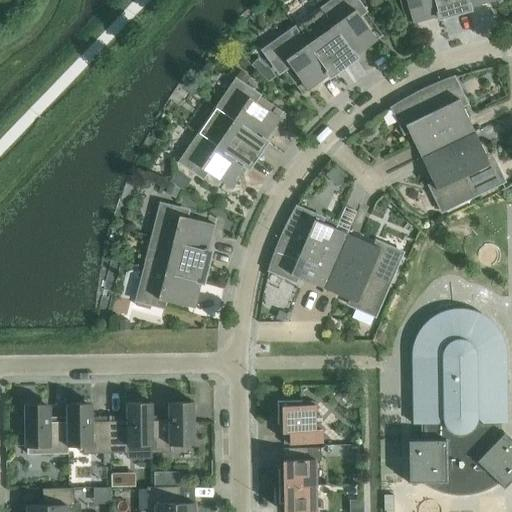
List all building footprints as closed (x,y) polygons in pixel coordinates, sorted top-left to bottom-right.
[(357,0),(331,0),(320,8),(356,58),(357,58),(355,55),(377,40),(356,11),(362,7),(357,0)] [(439,18),(434,0),(405,0),(412,23),(438,16),(439,18)] [(434,0),(439,18),(469,10),(466,0),(434,0)] [(466,0),(469,10),(470,10),(470,7),(495,0),(466,0)] [(356,58),(320,8),(320,9),(321,11),(297,28),(296,26),(295,26),(331,76),(356,58)] [(331,76),(295,26),(262,50),(276,69),(286,61),(307,90),(329,74),(330,77),(331,76)] [(425,88),(421,90),(447,144),(474,131),(460,101),(464,99),(454,77),(446,80),(439,83),(432,85),(425,88)] [(235,79),(216,108),(266,142),(267,141),(265,140),(280,118),(250,98),(255,92),(235,79)] [(398,103),(391,107),(402,129),(406,127),(421,157),(447,144),(421,90),(411,96),(404,99),(398,103)] [(266,142),(216,108),(215,108),(217,109),(201,134),(199,133),(198,133),(249,168),(266,142)] [(489,162),(474,131),(447,144),(473,197),(504,182),(494,160),(489,162)] [(249,168),(198,133),(179,162),(198,175),(202,169),(231,189),(246,167),(248,168),(249,168)] [(447,144),(421,157),(435,188),(431,190),(441,212),(473,197),(447,144)] [(345,222),(352,210),(341,202),(333,214),(345,222)] [(151,237),(211,252),(211,251),(208,251),(215,225),(181,216),(182,209),(160,204),(151,237)] [(282,234),(280,238),(335,261),(347,234),(316,220),(318,216),(296,207),(292,213),(289,220),(285,227),(282,234)] [(347,234),(335,261),(389,284),(402,253),(380,243),(378,248),(347,234)] [(144,267),(203,282),(211,252),(151,237),(151,238),(154,238),(146,267),(144,267)] [(271,263),(268,270),(290,280),(292,275),(324,289),(335,261),(280,238),(279,242),(276,249),(273,256),(271,263)] [(483,275),(508,274),(507,249),(483,249),(483,275)] [(389,284),(335,261),(324,289),(355,302),(353,307),(375,316),(389,284)] [(203,282),(144,267),(135,301),(138,302),(137,306),(150,310),(151,305),(158,307),(160,300),(194,308),(200,282),(203,283),(203,282)] [(413,424),(422,424),(423,439),(407,439),(408,483),(424,483),(435,489),(448,492),(461,494),(474,492),(486,488),(497,482),(504,488),(511,480),(511,439),(503,431),(497,437),(497,422),(506,422),(505,354),(503,342),(498,331),(491,322),(481,315),(469,311),(458,309),(448,311),(437,315),(428,321),(421,329),(416,337),(413,346),(412,356),(413,424)] [(283,444),(322,443),(322,442),(321,430),(315,430),(314,405),(313,405),(301,405),(301,400),(277,401),(277,424),(283,424),(283,444)] [(169,421),(152,421),(151,421),(152,453),(170,452),(170,445),(194,445),(194,402),(168,402),(169,421)] [(151,421),(152,421),(152,403),(126,403),(127,421),(109,421),(110,453),(128,453),(128,446),(151,445),(151,453),(152,453),(151,421)] [(67,422),(50,422),(50,404),(24,405),(25,447),(27,447),(27,454),(68,454),(68,446),(67,422)] [(110,453),(109,421),(92,422),(92,404),(66,404),(67,422),(68,446),(82,446),(82,454),(110,453)] [(323,440),(323,451),(351,450),(350,439),(323,440)] [(278,486),(316,486),(315,461),(321,461),(321,449),(321,448),(283,449),(283,469),(278,469),(278,486)] [(76,484),(77,500),(101,498),(99,481),(76,484)] [(147,487),(147,511),(140,511),(139,511),(194,511),(195,503),(179,503),(178,486),(147,487)] [(316,511),(316,486),(278,486),(278,504),(284,504),(284,511),(316,511)] [(26,511),(66,511),(67,506),(74,505),(74,488),(42,489),(43,505),(27,506),(26,511)]
